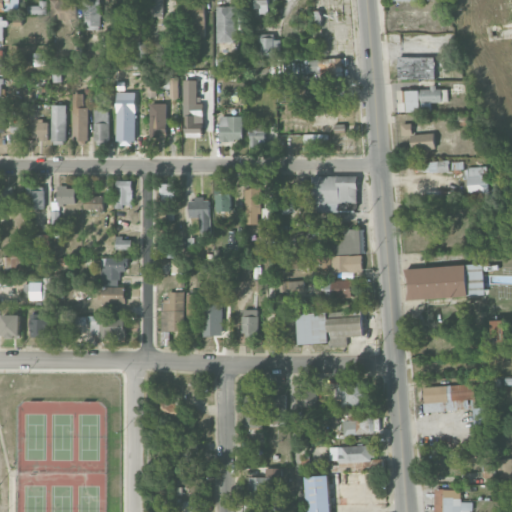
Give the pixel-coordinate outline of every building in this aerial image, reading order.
[(0,0),(0,10),(19,11),(19,0),(0,0)] [(28,14),(47,14),(47,1),(40,0),(40,6),(29,5),(28,14)] [(77,20),(77,0),(51,0),(52,19),(77,20)] [(100,0),(82,0),(84,30),(101,29),(100,0)] [(147,0),(148,16),(163,15),(162,0),(147,0)] [(206,36),(205,0),(184,1),(185,20),(191,20),(192,36),(206,36)] [(268,0),(249,0),(250,9),(258,8),(259,13),(269,13),(268,0)] [(216,42),(236,42),(237,6),(217,6),(216,42)] [(397,16),(397,27),(425,26),(425,16),(397,16)] [(261,38),(260,55),(274,56),(275,46),(280,47),(280,39),(261,38)] [(45,65),(46,53),(34,53),(34,65),(45,65)] [(436,77),(435,56),(398,57),(398,78),(436,77)] [(324,61),(306,59),(305,72),(330,74),(331,62),(324,61)] [(178,77),(169,77),(170,98),(179,98),(178,77)] [(203,97),(197,96),(197,80),(184,79),(184,136),(203,137),(203,97)] [(307,87),(306,99),(330,99),(330,81),(319,81),(318,87),(307,87)] [(147,96),(157,97),(157,84),(148,83),(147,96)] [(276,101),(292,102),(292,88),(277,88),(276,101)] [(432,111),(432,102),(448,102),(447,89),(436,89),(436,88),(398,89),(398,112),(432,111)] [(136,92),(116,92),(117,145),(136,145),(136,92)] [(87,107),(83,107),(83,93),(72,93),(73,145),(88,144),(87,107)] [(150,137),(167,137),(167,103),(150,103),(150,137)] [(66,104),(51,105),(52,145),(66,144),(66,104)] [(94,109),(93,142),(109,142),(109,109),(94,109)] [(243,116),(220,116),(220,140),(242,141),(243,116)] [(32,120),(32,140),(48,140),(48,120),(32,120)] [(11,132),(23,131),(23,122),(11,123),(11,132)] [(250,145),(266,145),(266,123),(250,124),(250,145)] [(401,124),(402,135),(413,135),(412,123),(401,124)] [(412,150),(435,148),(435,133),(411,134),(412,150)] [(406,172),(449,171),(449,161),(405,163),(406,172)] [(490,192),(489,166),(468,167),(469,193),(490,192)] [(357,176),(312,176),(311,212),(357,212),(357,176)] [(117,206),(132,206),(132,180),(116,180),(117,206)] [(174,203),(175,184),(161,183),(160,202),(174,203)] [(0,185),(0,213),(13,214),(14,186),(0,185)] [(44,186),(26,187),(27,209),(45,208),(44,186)] [(76,204),(76,186),(58,187),(58,204),(76,204)] [(230,187),(215,188),(216,211),(231,211),(230,187)] [(245,187),(245,224),(260,224),(260,187),(245,187)] [(280,213),(296,213),(295,188),(279,189),(280,213)] [(84,196),(85,210),(104,210),(104,195),(84,196)] [(188,199),(189,217),(199,217),(199,231),(211,231),(209,198),(188,199)] [(308,222),(294,222),(294,252),(308,251),(308,222)] [(363,229),(329,230),(330,254),(364,253),(363,229)] [(47,234),(34,235),(34,244),(48,243),(47,234)] [(116,249),(132,249),(132,237),(116,237),(116,249)] [(362,254),(331,255),(332,272),(362,271),(362,254)] [(102,257),(101,284),(119,284),(120,271),(128,271),(128,258),(102,257)] [(184,274),(184,260),(172,260),(172,274),(184,274)] [(408,298),(484,297),(483,265),(408,267),(408,298)] [(305,298),(304,280),(282,281),(283,298),(305,298)] [(332,297),(352,298),(352,280),(332,280),(332,297)] [(43,283),(23,283),(24,298),(44,298),(43,283)] [(126,286),(102,287),(102,302),(126,302),(126,286)] [(185,291),(168,291),(168,299),(162,299),(162,331),(184,331),(185,291)] [(198,294),(186,294),(187,318),(199,317),(198,294)] [(224,335),(223,303),(203,303),(204,335),(224,335)] [(242,334),(259,335),(260,309),(243,309),(242,334)] [(298,344),(329,342),(329,347),(345,347),(344,337),(363,336),(363,316),(355,317),(355,311),(297,313),(298,344)] [(30,337),(51,337),(51,324),(42,324),(42,314),(30,313),(30,337)] [(1,337),(21,337),(21,314),(2,314),(1,337)] [(126,337),(125,316),(79,317),(79,325),(91,325),(91,338),(126,337)] [(505,320),(492,320),(491,344),(504,344),(505,320)] [(316,382),(298,383),(299,404),(317,404),(316,382)] [(338,383),(339,407),(369,406),(368,382),(338,383)] [(423,386),(424,411),(469,409),(468,399),(475,399),(475,384),(423,386)] [(263,429),(264,395),(246,394),(244,428),(263,429)] [(286,426),(287,395),(270,395),(269,425),(286,426)] [(181,429),(181,397),(160,396),(159,416),(174,417),(174,429),(181,429)] [(489,427),(488,407),(473,407),(474,428),(489,427)] [(345,434),(374,434),(373,412),(344,413),(345,434)] [(193,463),(192,442),(169,443),(169,463),(193,463)] [(330,447),(331,463),(331,472),(373,470),(372,445),(330,447)] [(511,458),(497,459),(497,478),(511,477),(511,458)] [(330,511),(329,475),(306,476),(307,511),(330,511)] [(273,476),(248,477),(249,497),(274,496),(273,476)] [(434,511),(469,511),(470,501),(461,501),(461,489),(435,489),(434,511)] [(286,500),(272,501),(272,511),(286,511),(286,500)]
